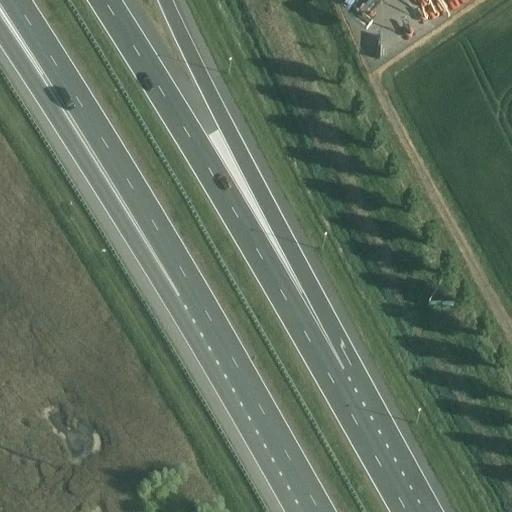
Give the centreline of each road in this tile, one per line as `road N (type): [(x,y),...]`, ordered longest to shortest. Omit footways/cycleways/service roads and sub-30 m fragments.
road 1 (motorway): [(330,376),(106,0)]
road 2 (motorway): [(330,376),(166,0)]
road 3 (motorway): [(10,0),(191,288)]
road 4 (motorway): [(0,28),(118,209),(191,288)]
road 5 (motorway): [(191,288),(318,511)]
road 6 (motorway): [(406,511),(330,376)]
